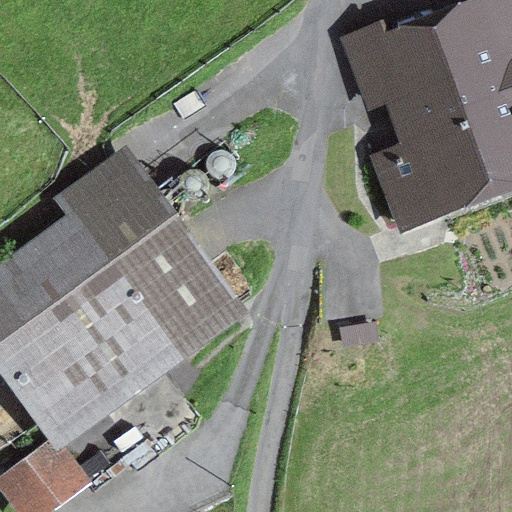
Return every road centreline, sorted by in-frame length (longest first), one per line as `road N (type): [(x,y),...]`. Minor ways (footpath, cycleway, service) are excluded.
road 1 (track): [(325,0),(256,511)]
road 2 (track): [(265,411),(78,511)]
